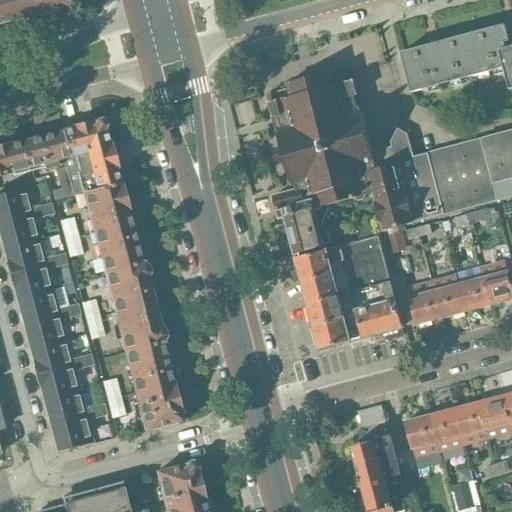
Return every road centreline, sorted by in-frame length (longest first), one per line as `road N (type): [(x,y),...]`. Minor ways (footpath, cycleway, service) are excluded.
road 1 (residential): [(261,422),(511,351)]
road 2 (tertiary): [(261,422),(202,192)]
road 3 (residential): [(46,477),(66,479),(261,422)]
road 4 (tertiary): [(186,50),(367,0)]
road 5 (residential): [(46,477),(0,326)]
road 6 (tertiary): [(0,101),(151,59)]
road 7 (tertiary): [(139,13),(0,72)]
road 8 (tertiary): [(202,192),(197,88),(186,50)]
road 9 (tertiary): [(151,59),(179,150),(202,192)]
